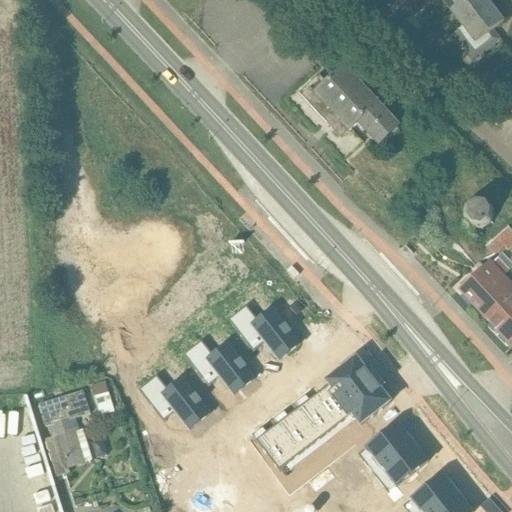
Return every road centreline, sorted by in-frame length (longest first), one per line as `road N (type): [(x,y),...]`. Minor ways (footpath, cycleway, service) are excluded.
road 1 (primary): [(377,296),(105,0)]
road 2 (residential): [(377,296),(355,326),(171,475)]
road 3 (residential): [(511,157),(337,0)]
road 4 (primary): [(429,354),(452,398),(511,470)]
